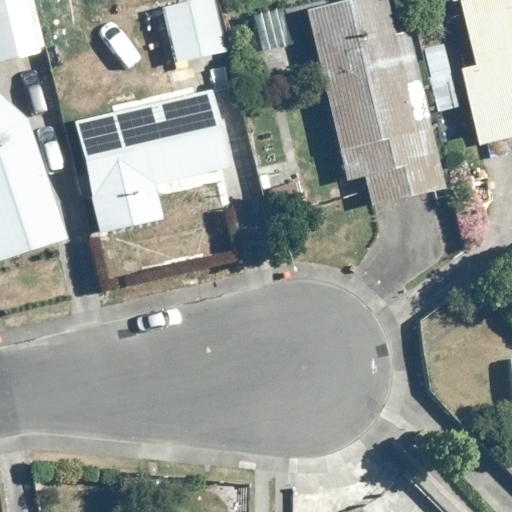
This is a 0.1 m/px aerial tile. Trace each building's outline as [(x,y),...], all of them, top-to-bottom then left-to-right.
[(0,0),(0,62),(44,50),(28,0),(0,0)] [(220,55),(208,0),(199,0),(159,8),(170,65),(220,55)] [(396,43),(385,0),(314,0),(300,4),(351,213),(442,190),(405,40),(396,43)] [(511,0),(452,0),(469,67),(455,70),(475,149),(511,139),(511,0)] [(226,170),(208,91),(70,123),(96,235),(159,221),(151,187),(226,170)] [(0,100),(0,262),(63,241),(24,127),(0,100)]
